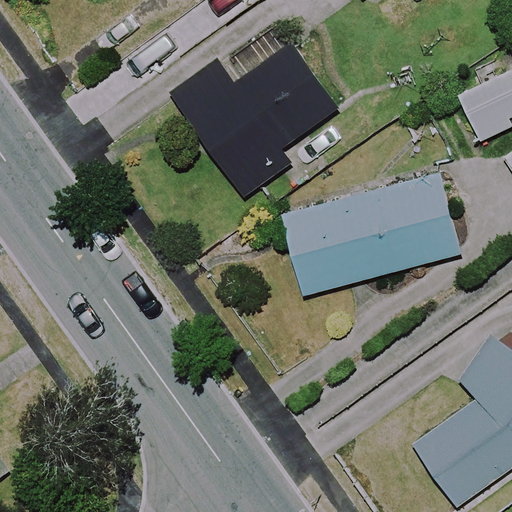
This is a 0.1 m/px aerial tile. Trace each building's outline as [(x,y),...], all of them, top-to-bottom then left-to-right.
[(340,107),(294,42),(237,83),(221,61),(174,95),(247,195),(293,162),(283,148),(340,107)] [(511,69),(459,96),(478,135),(482,142),(511,127),(511,69)] [(459,253),(438,174),(283,216),(305,296),(459,253)] [(413,444),(457,508),(511,470),(511,351),(491,338),(454,396),(469,406),(413,444)] [(0,477),(10,471),(0,456),(0,477)]
